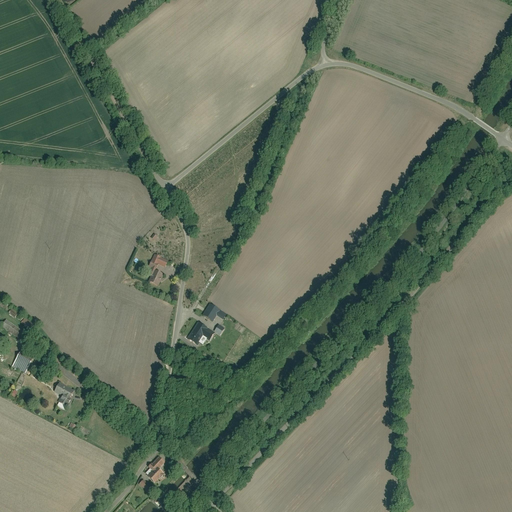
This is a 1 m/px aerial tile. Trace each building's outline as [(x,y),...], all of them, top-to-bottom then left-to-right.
[(168,261),(155,255),(150,267),(153,268),(149,276),(151,277),(149,282),(159,286),(164,274),(157,271),(159,265),(166,267),(168,261)] [(220,311),(211,305),(204,316),(213,322),(220,311)] [(11,309),(8,314),(15,319),(19,313),(11,309)] [(35,329),(27,321),(25,319),(22,323),(32,333),(35,329)] [(24,331),(7,320),(2,327),(19,338),(24,331)] [(216,333),(198,322),(187,340),(198,346),(204,337),(210,341),(216,333)] [(225,330),(220,326),(216,332),(222,335),(225,330)] [(34,358),(22,351),(13,367),(25,374),(34,358)] [(75,391),(60,383),(55,392),(62,396),(59,402),(66,406),(68,403),(69,404),(72,401),(70,399),(75,391)] [(160,457),(149,467),(151,469),(154,472),(158,468),(159,469),(166,463),(160,457)] [(149,477),(156,484),(165,475),(159,469),(158,468),(154,472),(149,477)] [(153,487),(145,480),(140,485),(148,492),(153,487)]
